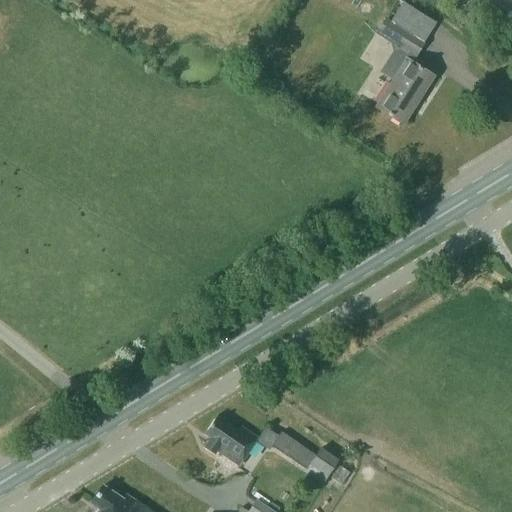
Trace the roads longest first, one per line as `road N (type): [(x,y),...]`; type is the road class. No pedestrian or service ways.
road 1 (primary): [(0,482),(511,172)]
road 2 (unclassified): [(18,511),(511,211)]
